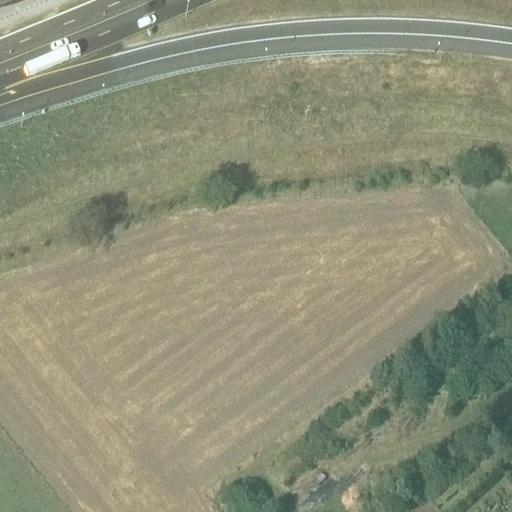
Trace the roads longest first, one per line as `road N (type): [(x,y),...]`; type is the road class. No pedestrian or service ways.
road 1 (motorway): [(0,101),(92,70),(279,32),(403,28),(511,38)]
road 2 (motorway): [(0,59),(143,0)]
